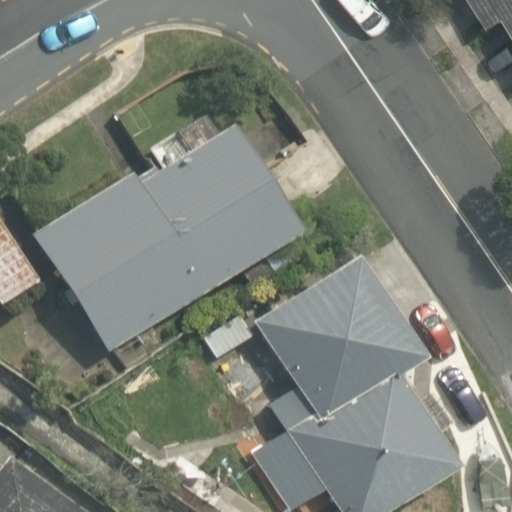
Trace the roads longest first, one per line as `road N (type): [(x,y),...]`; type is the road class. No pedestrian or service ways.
road 1 (residential): [(511,282),(312,0)]
road 2 (residential): [(0,79),(116,0)]
